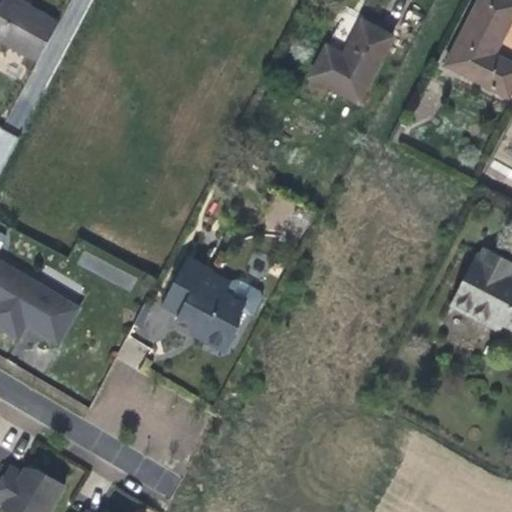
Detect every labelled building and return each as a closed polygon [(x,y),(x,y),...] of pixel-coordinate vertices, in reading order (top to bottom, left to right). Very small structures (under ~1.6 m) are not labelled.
[(17,0),(3,0),(0,6),(0,39),(38,61),(59,23),(33,9),(17,0)] [(511,90),(511,63),(494,55),(502,39),(511,20),(511,1),(510,0),(479,0),(446,65),(509,97),(511,90)] [(311,76),(359,102),(393,37),(363,21),(353,39),(344,55),(327,46),(311,76)] [(504,322),(511,326),(511,261),(486,248),(481,257),(477,254),(451,303),(473,315),(477,306),(503,320),(503,322),(504,322)] [(111,255),(106,263),(87,252),(80,263),(128,290),(139,271),(111,255)] [(252,316),(262,297),(260,290),(238,279),(231,281),(230,282),(212,272),(210,276),(203,272),(206,267),(188,257),(163,306),(179,314),(177,320),(194,329),(196,325),(205,329),(204,332),(207,342),(220,349),(230,346),(240,327),(235,324),(242,310),(252,316)] [(58,344),(80,308),(0,261),(0,322),(7,327),(21,335),(29,321),(38,326),(35,330),(58,344)] [(473,315),(501,330),(504,322),(503,322),(503,320),(477,306),(473,315)] [(207,342),(204,332),(205,329),(196,325),(194,329),(191,334),(197,337),(207,342)] [(137,370),(150,346),(127,334),(115,358),(137,370)] [(0,505),(11,511),(49,511),(65,486),(54,479),(51,483),(39,476),(26,469),(23,474),(10,466),(0,482),(0,505)]
